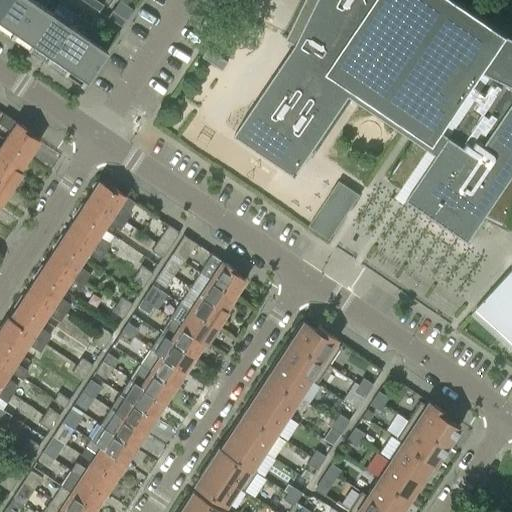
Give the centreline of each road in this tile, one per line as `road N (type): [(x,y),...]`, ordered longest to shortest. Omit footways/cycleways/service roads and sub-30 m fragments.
road 1 (residential): [(308,274),(152,511)]
road 2 (residential): [(308,274),(98,138)]
road 3 (residential): [(506,410),(308,274)]
road 4 (residential): [(0,292),(98,138)]
road 5 (residential): [(98,138),(188,0)]
road 6 (residential): [(441,511),(506,410)]
